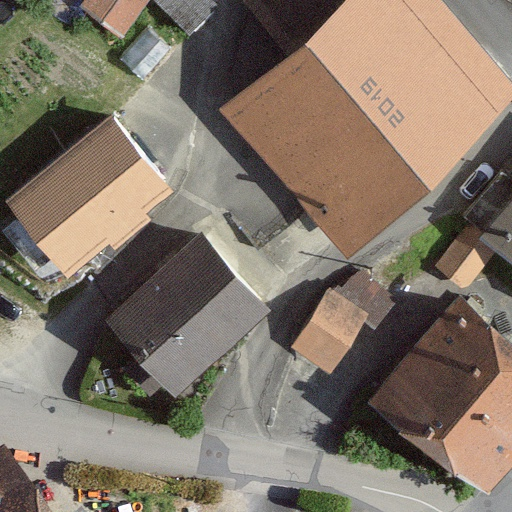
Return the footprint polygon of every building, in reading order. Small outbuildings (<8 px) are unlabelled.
[(86,0),(83,5),(120,32),(143,0),(159,0),(189,30),(214,4),(210,0),(86,0)] [(258,0),(297,42),(307,33),(424,162),(498,96),(411,0),(258,0)] [(355,225),(424,162),(307,33),(297,42),(238,96),(355,225)] [(138,200),(165,178),(114,116),(14,198),(65,260),(105,227),(109,231),(115,234),(119,233),(124,231),(148,212),(138,200)] [(498,240),(511,250),(511,175),(502,168),(463,214),(475,223),(498,240)] [(498,240),(475,223),(443,262),(465,280),(498,240)] [(175,378),(261,299),(202,234),(116,313),(175,378)] [(381,301),(389,294),(363,270),(332,293),(327,290),(297,338),(333,361),(362,315),(370,318),(381,301)] [(481,306),(470,296),(463,305),(460,303),(385,391),(444,433),(511,356),(511,346),(474,314),(481,306)] [(511,436),(511,356),(444,433),(487,465),(511,436)] [(0,511),(40,511),(21,479),(0,491),(0,511)]
